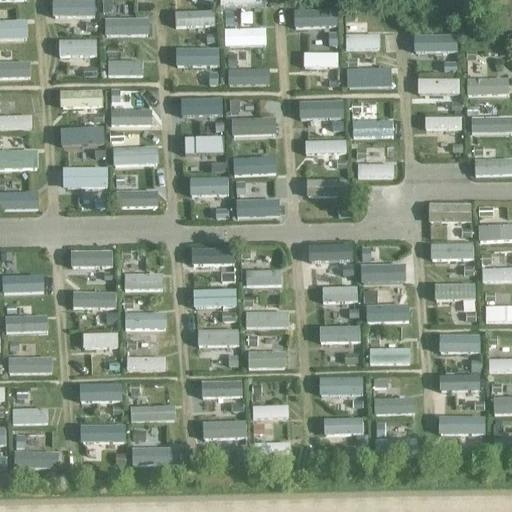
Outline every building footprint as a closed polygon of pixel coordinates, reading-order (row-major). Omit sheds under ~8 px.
[(221,0),(221,10),(257,8),(256,0),(221,0)] [(94,20),(94,4),(52,4),(52,21),(94,20)] [(175,15),(175,30),(215,29),(214,14),(175,15)] [(304,15),(305,30),(337,29),(336,14),(304,15)] [(0,25),(0,43),(27,43),(27,25),(0,25)] [(104,39),(145,39),(145,25),(105,25),(104,39)] [(225,49),(264,49),(264,37),(224,37),(225,49)] [(379,52),(379,38),(345,38),(345,52),(379,52)] [(453,53),(453,42),(420,42),(420,55),(453,53)] [(96,60),(96,44),(59,44),(59,60),(96,60)] [(217,68),(217,53),(178,53),(178,68),(217,68)] [(337,71),(337,57),(303,57),(303,70),(337,71)] [(108,64),(108,79),(142,79),(143,64),(108,64)] [(20,67),(0,66),(0,81),(20,81),(20,67)] [(384,90),(384,75),(346,76),(347,91),(384,90)] [(264,76),(228,77),(228,89),(264,89),(264,76)] [(417,82),(417,97),(458,97),(459,82),(417,82)] [(467,83),(467,99),(508,99),(508,82),(467,83)] [(60,95),(60,111),(101,110),(101,94),(60,95)] [(184,115),(221,115),(221,103),(185,103),(184,115)] [(306,119),(342,118),(342,105),(306,106),(306,119)] [(150,129),(151,116),(110,117),(110,129),(150,129)] [(0,131),(31,131),(31,119),(0,119),(0,131)] [(425,121),(425,132),(460,132),(461,121),(425,121)] [(275,139),(275,122),(231,123),(232,140),(275,139)] [(352,126),(352,141),(392,140),(392,124),(352,126)] [(509,124),(468,124),(468,136),(509,136),(509,124)] [(66,142),(66,147),(104,146),(104,132),(64,133),(65,142),(66,142)] [(184,141),(184,158),(223,158),(223,141),(184,141)] [(346,156),(345,144),(305,145),(305,157),(346,156)] [(113,153),(113,170),(158,168),(157,151),(113,153)] [(0,173),(38,173),(38,155),(0,155),(0,173)] [(474,178),(511,177),(511,163),(474,164),(474,178)] [(234,178),(271,177),(270,165),(234,166),(234,178)] [(357,180),(393,180),(393,168),(357,168),(357,180)] [(74,185),(105,185),(105,173),(74,173),(74,185)] [(193,197),(227,196),(227,182),(193,182),(193,197)] [(349,183),(306,183),(307,200),(348,200),(349,183)] [(0,214),(36,213),(36,198),(0,198),(0,214)] [(150,210),(150,198),(116,198),(116,211),(150,210)] [(238,205),(238,220),(273,219),(272,204),(238,205)] [(429,208),(428,226),(470,226),(471,208),(429,208)] [(511,228),(478,230),(478,245),(511,244),(511,228)] [(430,248),(431,263),(473,263),(472,247),(430,248)] [(311,250),(311,262),(351,261),(351,248),(311,250)] [(191,253),(191,269),(234,268),(234,253),(191,253)] [(76,256),(76,268),(112,268),(112,256),(76,256)] [(511,271),(482,273),(482,285),(511,284),(511,271)] [(280,288),(280,274),(246,274),(246,289),(280,288)] [(362,287),(398,286),(398,274),(362,274),(362,287)] [(124,278),(125,293),(163,293),(162,278),(124,278)] [(3,297),(44,295),(44,281),(2,282),(3,297)] [(441,289),(441,302),(474,302),(475,289),(441,289)] [(357,290),(322,291),(322,306),(357,305),(357,290)] [(194,311),(236,310),(236,293),(193,294),(194,311)] [(75,297),(75,309),(116,309),(116,297),(75,297)] [(511,310),(485,310),(485,325),(511,325),(511,310)] [(408,325),(407,313),(366,314),(366,326),(408,325)] [(245,331),(288,331),(288,316),(245,316),(245,331)] [(166,333),(166,317),(125,317),(125,333),(166,333)] [(43,335),(42,323),(6,323),(6,336),(43,335)] [(320,347),(359,346),(359,331),(319,331),(320,347)] [(202,347),(238,346),(238,334),(202,334),(202,347)] [(117,337),(82,337),(82,351),(117,350),(117,337)] [(439,339),(439,351),(479,352),(479,340),(439,339)] [(410,352),(369,352),(370,368),(409,367),(410,352)] [(248,356),(248,372),(286,372),(285,356),(248,356)] [(165,373),(165,361),(126,361),(126,373),(165,373)] [(488,375),(511,374),(511,362),(488,363),(488,375)] [(45,364),(8,364),(9,377),(45,377),(45,364)] [(447,379),(447,392),(483,391),(483,379),(447,379)] [(320,382),(321,394),(361,394),(361,381),(320,382)] [(241,385),(206,386),(205,398),(241,397),(241,385)] [(81,403),(121,402),(121,388),(81,389),(81,403)] [(511,417),(511,402),(493,403),(493,418),(511,417)] [(410,417),(410,405),(374,405),(374,418),(410,417)] [(288,409),(252,410),(252,422),(288,421),(288,409)] [(13,428),(47,427),(47,412),(12,412),(13,428)] [(130,413),(130,425),(166,425),(166,412),(130,413)] [(484,438),(484,421),(438,421),(438,438),(484,438)] [(324,439),(362,438),(362,422),(323,423),(324,439)] [(246,441),(245,426),(204,428),(204,442),(246,441)] [(125,444),(125,430),(84,430),(84,444),(125,444)] [(511,442),(493,442),(493,454),(511,454),(511,442)] [(375,444),(375,458),(412,458),(413,444),(375,444)] [(290,446),(254,447),(254,459),(290,458),(290,446)] [(169,465),(169,450),(134,450),(135,465),(169,465)] [(53,468),(54,456),(15,455),(15,467),(53,468)]
